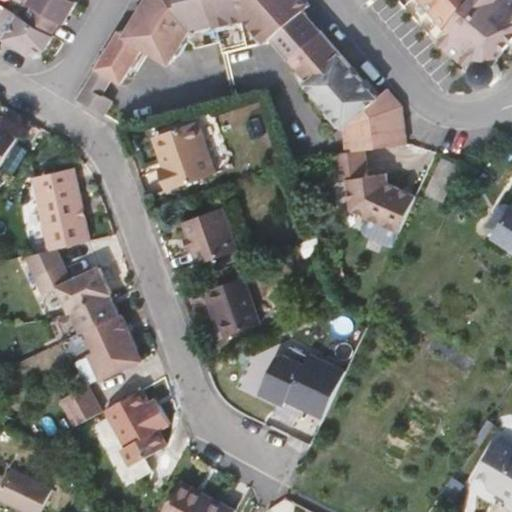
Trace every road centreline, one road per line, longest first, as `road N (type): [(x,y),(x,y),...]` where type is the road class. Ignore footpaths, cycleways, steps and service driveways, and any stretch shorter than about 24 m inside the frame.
road 1 (residential): [(326,0),(430,111),(470,117),(511,106)]
road 2 (residential): [(48,108),(111,0)]
